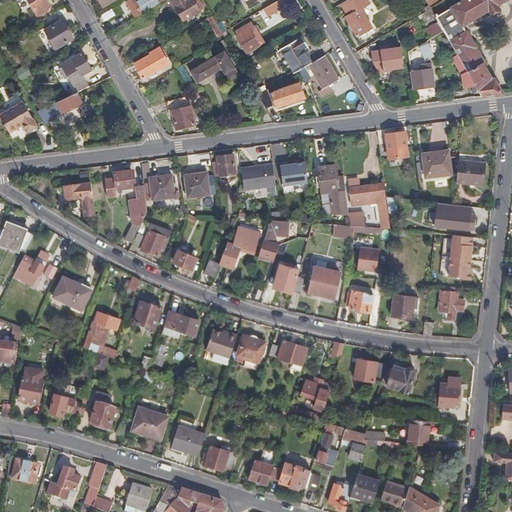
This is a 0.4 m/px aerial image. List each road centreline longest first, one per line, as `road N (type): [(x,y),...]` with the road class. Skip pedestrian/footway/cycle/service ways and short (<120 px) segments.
road 1 (residential): [(486,350),(327,330),(223,303),(109,254),(0,185)]
road 2 (residential): [(241,497),(0,428)]
road 3 (residential): [(511,117),(486,350)]
road 4 (tertiary): [(384,119),(162,148)]
road 5 (residential): [(162,148),(76,0)]
road 6 (tertiary): [(162,148),(0,169)]
road 7 (residential): [(486,350),(468,511)]
road 8 (residential): [(384,119),(313,0)]
road 9 (tertiary): [(511,102),(384,119)]
